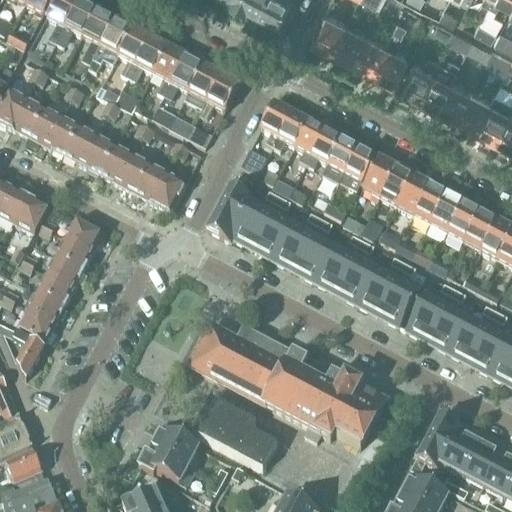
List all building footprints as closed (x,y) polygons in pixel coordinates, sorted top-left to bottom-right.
[(15,7),(25,12),(31,0),(9,0),(6,7),(14,11),(15,7)] [(31,0),(25,12),(35,17),(33,21),(41,25),(54,0),(31,0)] [(50,42),(57,46),(79,5),(73,2),(71,0),(58,0),(46,23),(57,29),(50,42)] [(245,7),(255,13),(261,0),(236,0),(235,4),(244,9),(245,7)] [(261,0),(255,13),(264,17),(263,19),(273,24),(274,22),(275,22),(286,0),(261,0)] [(511,0),(492,0),(488,7),(496,11),(501,0),(511,5),(511,2),(511,0)] [(71,37),(81,42),(96,14),(95,14),(94,11),(88,8),(85,9),(79,5),(57,46),(53,53),(61,57),(65,50),(71,37)] [(438,20),(452,28),(457,19),(443,11),(438,20)] [(0,17),(0,23),(4,26),(9,17),(2,14),(0,17)] [(81,67),(89,71),(114,24),(108,21),(107,18),(101,15),(99,16),(96,14),(81,42),(91,47),(81,67)] [(323,48),(330,52),(345,25),(324,14),(310,41),(313,43),(313,46),(320,49),(323,48)] [(428,32),(447,43),(453,33),(433,22),(428,32)] [(112,71),(118,61),(132,33),(130,32),(129,30),(123,27),(121,27),(114,24),(89,71),(88,75),(96,79),(102,66),(112,71)] [(385,47),(371,74),(379,78),(379,80),(386,84),(389,83),(392,84),(406,57),(394,51),(398,44),(396,44),(404,29),(396,24),(385,46),(385,47)] [(349,62),(351,63),(365,36),(345,25),(330,52),(338,57),(339,59),(346,63),(349,62)] [(495,36),(478,27),(474,35),(490,44),(495,36)] [(121,80),(128,84),(150,43),(143,39),(143,37),(136,34),(134,34),(132,33),(118,61),(128,67),(121,80)] [(453,33),(447,43),(466,52),(471,42),(453,33)] [(363,69),(371,74),(385,47),(385,46),(365,36),(351,63),(353,64),(354,67),(360,70),(363,69)] [(7,48),(24,57),(29,48),(11,39),(7,48)] [(494,45),(511,54),(511,52),(511,46),(497,39),(494,45)] [(142,74),(153,80),(167,52),(165,51),(165,48),(158,45),(156,46),(150,43),(128,84),(135,88),(142,74)] [(471,54),(486,62),(491,53),(476,45),(471,54)] [(21,58),(0,47),(0,56),(17,66),(21,58)] [(156,98),(164,102),(185,61),(179,58),(178,56),(172,52),(170,53),(167,52),(153,80),(163,85),(156,98)] [(491,53),(486,62),(494,65),(498,57),(491,53)] [(397,90),(416,100),(431,73),(436,63),(436,62),(428,58),(422,69),(411,63),(397,90)] [(502,58),(495,71),(504,76),(511,63),(502,58)] [(178,93),(188,99),(203,71),(201,70),(200,67),(194,64),(191,65),(185,61),(164,102),(171,106),(178,93)] [(455,73),(448,69),(436,63),(431,73),(416,100),(436,110),(450,83),(455,73)] [(184,107),(201,116),(220,80),(214,77),(214,74),(207,71),(205,72),(203,71),(188,99),(184,107)] [(0,102),(12,79),(4,75),(0,83),(0,102)] [(29,85),(35,88),(41,78),(34,75),(29,85)] [(41,78),(35,88),(42,92),(47,81),(41,78)] [(220,80),(201,116),(199,121),(206,125),(213,112),(224,118),(239,90),(236,88),(236,86),(229,83),(227,83),(220,80)] [(436,110),(455,120),(469,94),(450,83),(436,110)] [(64,104),(70,107),(76,97),(70,93),(64,104)] [(455,120),(474,131),(489,104),(469,94),(455,120)] [(102,105),(113,111),(118,101),(106,95),(102,105)] [(0,110),(0,128),(10,134),(25,106),(8,96),(0,110)] [(76,97),(70,107),(77,111),(83,100),(76,97)] [(113,111),(121,115),(132,120),(136,111),(118,102),(113,111)] [(474,131),(494,141),(508,114),(489,104),(474,131)] [(10,134),(28,143),(43,115),(25,106),(10,134)] [(101,119),(108,122),(113,112),(107,108),(101,119)] [(265,150),(273,154),(292,118),(285,115),(286,113),(277,108),(277,110),(274,109),(260,135),(270,141),(265,150)] [(113,112),(108,122),(114,126),(120,115),(113,112)] [(494,141),(511,150),(511,116),(508,114),(494,141)] [(28,143),(46,153),(61,124),(43,115),(28,143)] [(157,115),(152,126),(161,131),(169,135),(174,124),(157,115)] [(285,148),(294,153),(309,125),(300,120),(299,122),(292,118),(273,154),(280,158),(285,148)] [(169,135),(187,145),(193,132),(175,123),(169,135)] [(46,153),(64,162),(79,134),(61,124),(46,153)] [(298,167),(306,171),(325,136),(317,132),(318,130),(309,125),(294,153),(303,158),(298,167)] [(135,141),(141,145),(147,134),(140,130),(135,141)] [(193,132),(187,145),(205,154),(211,142),(193,132)] [(64,162),(82,172),(97,143),(79,134),(64,162)] [(147,134),(141,145),(134,159),(149,168),(157,153),(159,154),(165,143),(153,137),(147,134)] [(318,166),(327,171),(342,143),(333,138),(332,140),(325,136),(306,171),(313,175),(318,166)] [(82,172),(100,181),(115,153),(97,143),(82,172)] [(335,197),(339,189),(338,189),(357,153),(350,149),(351,147),(342,143),(327,171),(336,176),(327,193),(335,197)] [(170,160),(177,163),(183,153),(176,149),(170,160)] [(100,181),(117,191),(132,162),(115,153),(100,181)] [(183,153),(177,163),(183,167),(189,156),(183,153)] [(338,189),(339,189),(356,198),(375,162),(373,161),(374,159),(365,155),(364,156),(357,153),(338,189)] [(250,156),(240,173),(258,182),(267,165),(250,156)] [(117,191),(135,200),(150,172),(132,162),(117,191)] [(362,196),(379,204),(396,173),(379,164),(362,196)] [(135,200),(153,209),(168,181),(150,172),(135,200)] [(379,204),(396,213),(413,182),(396,173),(379,204)] [(207,236),(229,247),(252,204),(238,196),(245,185),(237,180),(207,236)] [(168,181),(153,209),(171,219),(186,191),(168,181)] [(396,213),(413,222),(429,191),(413,182),(396,213)] [(0,210),(9,193),(0,187),(0,210)] [(277,197),(289,203),(294,195),(281,188),(277,197)] [(413,222),(430,231),(446,199),(429,191),(413,222)] [(0,210),(0,222),(14,230),(28,203),(9,193),(0,210)] [(294,195),(289,203),(289,204),(302,211),(307,202),(294,195)] [(265,204),(276,210),(280,203),(269,197),(265,204)] [(430,231),(446,240),(463,208),(446,199),(430,231)] [(28,203),(14,230),(33,240),(48,213),(28,203)] [(280,203),(276,210),(287,216),(290,209),(280,203)] [(245,248),(253,253),(270,221),(251,211),(254,205),(252,204),(229,247),(231,248),(232,245),(241,250),(245,248)] [(446,240),(463,249),(480,217),(463,208),(446,240)] [(323,218),(341,227),(345,219),(328,210),(323,218)] [(463,249),(480,258),(497,226),(480,217),(463,249)] [(307,227),(318,232),(322,225),(311,219),(307,227)] [(262,261),(272,267),(291,232),(270,221),(253,253),(262,257),(262,261)] [(342,232),(360,241),(365,232),(347,223),(342,232)] [(376,245),(379,246),(383,239),(380,238),(384,232),(369,224),(365,232),(360,241),(374,248),(376,245)] [(322,225),(318,232),(328,238),(332,231),(322,225)] [(480,258),(497,267),(511,238),(511,234),(497,226),(480,258)] [(45,227),(42,233),(52,238),(56,232),(45,227)] [(74,227),(64,245),(93,260),(102,242),(74,227)] [(286,270),(295,275),(312,243),(291,232),(272,267),(283,272),(286,270)] [(52,238),(42,233),(38,239),(49,245),(52,238)] [(384,236),(383,239),(379,246),(395,255),(401,245),(384,236)] [(511,238),(497,267),(511,274),(511,238)] [(349,249),(360,254),(363,247),(352,242),(349,249)] [(304,283),(314,289),(333,254),(312,243),(295,275),(304,279),(304,283)] [(64,245),(55,262),(83,277),(93,260),(64,245)] [(363,247),(360,254),(370,260),(374,253),(363,247)] [(423,270),(429,273),(433,266),(427,263),(405,251),(402,259),(423,270)] [(328,292),(337,297),(354,265),(333,254),(314,289),(325,294),(328,292)] [(11,266),(18,269),(23,259),(16,255),(11,266)] [(26,262),(23,268),(34,274),(37,267),(26,262)] [(55,262),(46,280),(74,295),(83,277),(55,262)] [(390,271),(401,277),(405,269),(394,264),(390,271)] [(345,306),(356,311),(374,276),(354,265),(337,297),(345,301),(345,306)] [(435,276),(446,282),(449,275),(439,269),(433,266),(429,273),(435,276)] [(34,274),(23,268),(19,275),(30,280),(34,274)] [(405,269),(401,277),(412,282),(415,275),(405,269)] [(449,275),(446,282),(456,287),(460,280),(449,275)] [(370,314),(378,319),(395,287),(374,276),(356,311),(366,316),(370,314)] [(46,280),(36,298),(64,313),(74,295),(46,280)] [(469,294),(479,299),(483,292),(473,286),(469,294)] [(395,287),(378,319),(387,323),(387,328),(398,334),(417,299),(395,287)] [(440,297),(450,302),(454,295),(444,290),(440,297)] [(483,292),(479,299),(490,305),(496,309),(499,305),(492,301),(494,298),(483,292)] [(454,295),(450,302),(461,308),(465,301),(454,295)] [(7,297),(4,303),(15,309),(18,303),(7,297)] [(36,298),(27,316),(55,331),(64,313),(36,298)] [(420,341),(428,345),(445,313),(423,302),(405,337),(416,343),(420,341)] [(15,309),(4,303),(1,310),(11,315),(15,309)] [(499,311),(511,317),(511,307),(503,303),(499,311)] [(482,319),(492,324),(496,317),(486,312),(482,319)] [(437,354),(447,360),(466,324),(445,313),(428,345),(437,350),(437,354)] [(55,331),(27,316),(17,334),(45,349),(55,331)] [(496,317),(492,324),(503,330),(507,323),(496,317)] [(461,363),(470,367),(487,336),(466,324),(447,360),(458,365),(461,363)] [(4,341),(13,345),(17,338),(8,333),(4,341)] [(317,449),(320,442),(330,447),(334,440),(360,454),(385,407),(345,386),(344,387),(243,333),(236,346),(211,333),(190,373),(308,435),(304,442),(317,449)] [(479,376),(489,382),(508,347),(487,336),(470,367),(479,372),(479,376)] [(17,338),(13,345),(26,352),(16,370),(22,383),(26,385),(43,352),(17,338)] [(503,385),(511,389),(511,388),(511,348),(508,347),(489,382),(499,387),(503,385)] [(191,440),(262,477),(276,451),(251,438),(255,429),(210,405),(191,440)] [(425,469),(439,476),(462,433),(440,421),(410,476),(418,481),(425,469)] [(0,466),(32,453),(32,452),(31,452),(29,446),(29,445),(28,444),(22,431),(23,430),(22,430),(20,424),(20,423),(19,422),(2,429),(0,429),(0,466)] [(157,443),(153,452),(188,471),(198,453),(159,432),(155,440),(157,443)] [(443,471),(463,481),(480,450),(471,445),(471,441),(462,436),(463,433),(462,433),(439,476),(440,477),(443,471)] [(463,481),(484,492),(502,457),(492,452),(488,454),(480,450),(463,481)] [(188,471),(153,452),(148,460),(145,459),(138,472),(153,480),(155,476),(179,489),(188,471)] [(5,469),(13,489),(41,477),(40,475),(41,472),(39,468),(36,466),(32,457),(5,469)] [(484,492),(504,503),(511,489),(511,462),(502,457),(484,492)] [(231,483),(238,487),(244,477),(237,473),(231,483)] [(220,475),(215,485),(222,489),(227,478),(220,475)] [(407,491),(402,500),(425,511),(441,511),(447,501),(408,480),(404,487),(407,491)] [(222,489),(215,485),(209,496),(216,499),(222,489)] [(443,493),(453,499),(457,492),(446,486),(443,493)] [(57,511),(50,495),(42,499),(38,491),(15,501),(13,497),(13,498),(9,490),(0,494),(0,496),(2,502),(1,502),(3,505),(2,505),(2,511),(57,511)] [(457,492),(453,499),(464,505),(468,498),(457,492)] [(161,511),(154,494),(121,508),(122,511),(161,511)] [(393,508),(391,511),(425,511),(402,500),(397,508),(393,508)] [(281,511),(307,511),(287,501),(281,511)]
